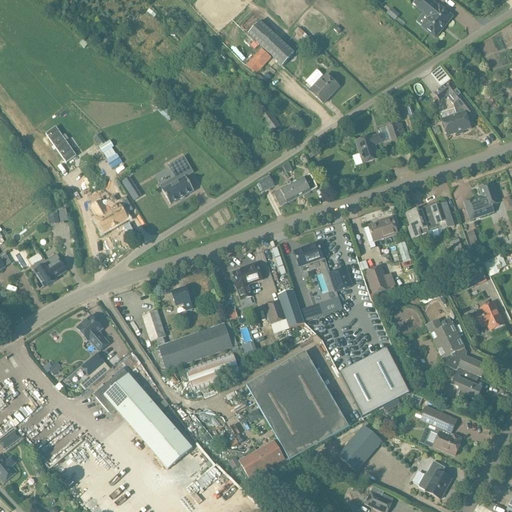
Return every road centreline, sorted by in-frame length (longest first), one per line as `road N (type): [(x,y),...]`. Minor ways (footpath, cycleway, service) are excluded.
road 1 (unclassified): [(118,279),(118,269),(150,243),(511,13)]
road 2 (unclassified): [(118,279),(511,148)]
road 3 (unclassified): [(0,344),(118,279)]
